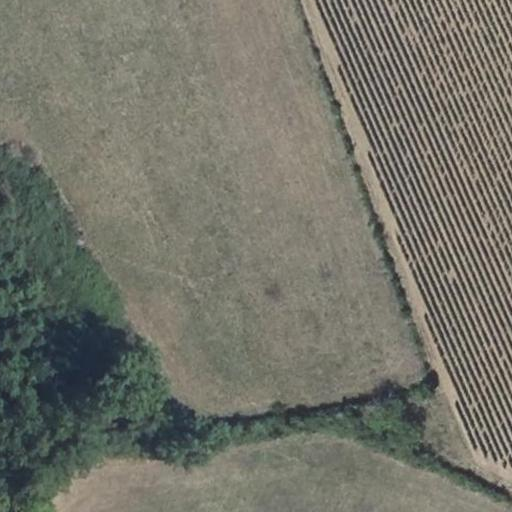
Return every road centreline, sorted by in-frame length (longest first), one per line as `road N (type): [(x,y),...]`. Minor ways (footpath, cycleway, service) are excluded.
road 1 (track): [(318,0),(474,456),(511,476)]
road 2 (track): [(22,511),(0,378)]
